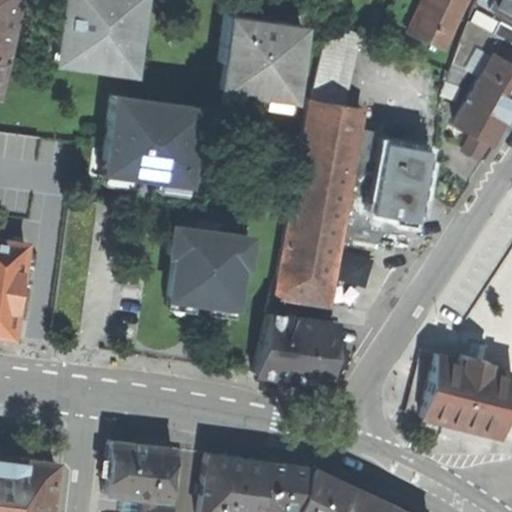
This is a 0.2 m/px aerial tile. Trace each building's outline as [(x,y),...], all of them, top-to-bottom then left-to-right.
[(0,0),(0,72),(16,0),(0,0)] [(56,0),(51,46),(60,47),(59,60),(117,68),(119,55),(128,56),(135,0),(56,0)] [(425,0),(417,19),(421,21),(419,25),(408,20),(402,31),(413,37),(409,44),(419,49),(422,41),(439,49),(463,0),(425,0)] [(511,0),(490,0),(486,8),(511,20),(511,0)] [(298,22),(221,12),(215,59),(220,60),(216,87),(282,96),(286,68),(292,69),(298,22)] [(487,32),(464,18),(456,39),(472,46),(479,49),(487,32)] [(355,33),(325,20),(307,98),(338,104),(355,33)] [(511,29),(496,20),(489,33),(511,45),(511,29)] [(456,39),(448,60),(463,67),(472,46),(456,39)] [(511,93),(511,64),(488,51),(449,119),(486,140),(511,93)] [(463,67),(448,60),(444,72),(458,78),(463,67)] [(108,96),(98,171),(188,183),(198,108),(108,96)] [(304,98),(272,275),(270,274),(260,310),(262,311),(248,370),(319,381),(330,322),(310,318),(313,301),(322,302),(333,239),(347,242),(348,238),(374,243),(379,212),(363,209),(373,158),(363,156),(368,129),(353,126),(357,107),(338,104),(307,98),(304,98)] [(376,138),(373,158),(363,209),(379,212),(409,218),(423,146),(397,142),(399,135),(380,132),(379,138),(376,138)] [(170,260),(165,298),(231,307),(236,267),(245,269),(250,231),(168,221),(163,259),(170,260)] [(20,240),(0,237),(0,333),(8,334),(20,240)] [(428,350),(411,414),(490,434),(506,370),(480,363),(481,358),(475,357),(478,345),(463,341),(460,353),(453,351),(452,356),(428,350)] [(104,437),(98,490),(136,494),(134,511),(163,511),(165,497),(162,497),(168,445),(104,437)] [(258,459),(200,449),(191,511),(245,511),(247,498),(254,499),(258,459)] [(44,511),(51,458),(15,454),(15,456),(0,454),(0,511),(44,511)] [(303,467),(258,459),(254,499),(254,504),(257,505),(256,511),(290,511),(291,510),(287,509),(303,467)] [(290,511),(371,511),(378,500),(303,467),(287,509),(291,510),(290,511)] [(401,511),(378,500),(371,511),(401,511)]
